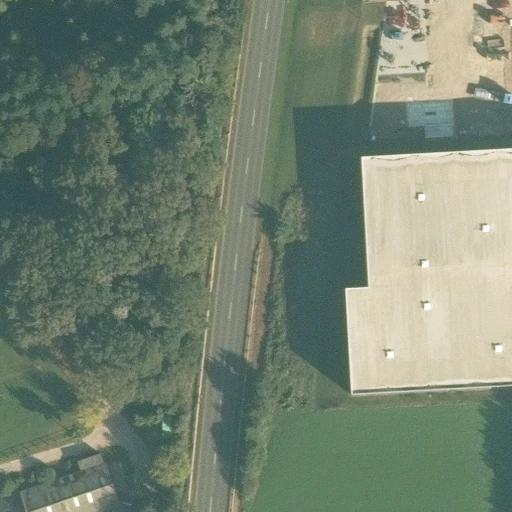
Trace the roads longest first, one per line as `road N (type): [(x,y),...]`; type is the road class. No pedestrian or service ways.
road 1 (primary): [(269,0),(209,511)]
road 2 (residential): [(0,273),(128,431)]
road 3 (track): [(0,474),(128,431)]
